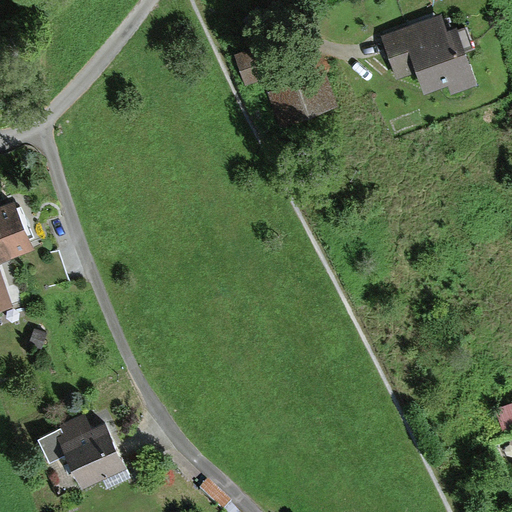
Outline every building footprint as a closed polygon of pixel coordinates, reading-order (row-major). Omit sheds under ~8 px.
[(439,17),(383,35),(395,74),(416,68),(425,96),(472,81),(455,28),(444,32),(439,17)] [(279,122),(333,103),(315,50),(260,69),(279,122)] [(14,199),(0,203),(0,249),(28,241),(14,199)] [(511,402),(496,408),(505,431),(511,428),(511,402)] [(101,418),(60,438),(84,485),(124,465),(101,418)]
